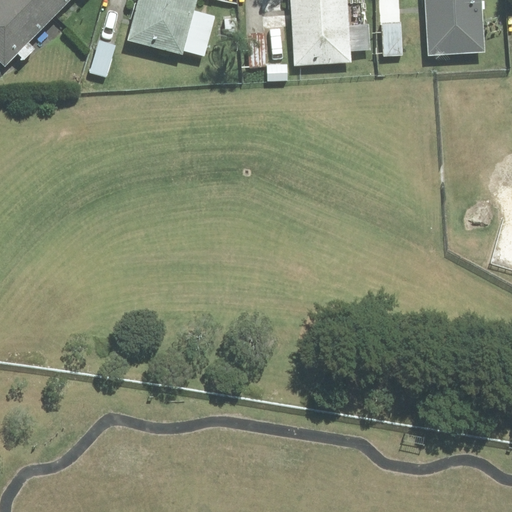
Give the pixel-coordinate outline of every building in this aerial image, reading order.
[(0,0),(0,58),(5,63),(52,15),(36,0),(0,0)] [(36,0),(52,15),(67,0),(36,0)] [(139,0),(129,39),(182,53),(196,0),(139,0)] [(292,0),(296,64),(351,61),(347,0),(292,0)] [(426,0),(429,54),(484,51),(481,0),(426,0)] [(400,23),(382,24),(384,56),(402,55),(400,23)] [(263,33),(248,34),(250,67),(265,66),(263,33)] [(115,45),(99,41),(89,73),(105,78),(115,45)]
